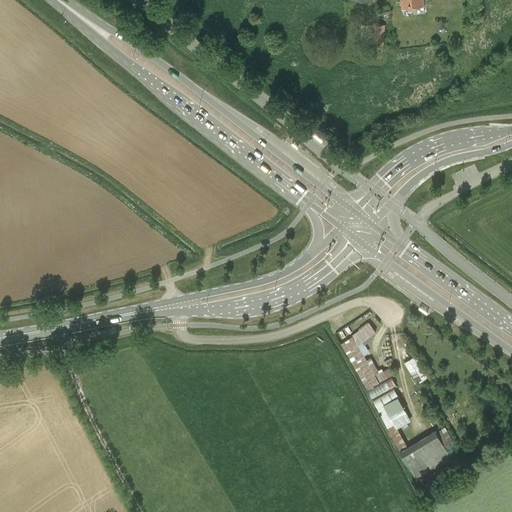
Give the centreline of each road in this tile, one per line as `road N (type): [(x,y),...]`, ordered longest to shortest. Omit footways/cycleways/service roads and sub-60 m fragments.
road 1 (primary): [(354,212),(176,74),(68,8)]
road 2 (primary): [(68,8),(339,227)]
road 3 (primary): [(176,306),(235,308),(281,297),(359,242)]
road 4 (primary): [(359,242),(511,352)]
road 5 (primary): [(339,227),(299,265),(176,306)]
road 6 (secondary): [(511,130),(419,154),(354,212)]
road 7 (primary): [(0,337),(176,306)]
road 8 (primary): [(511,328),(372,226)]
road 9 (secondary): [(372,226),(430,169),(511,144)]
